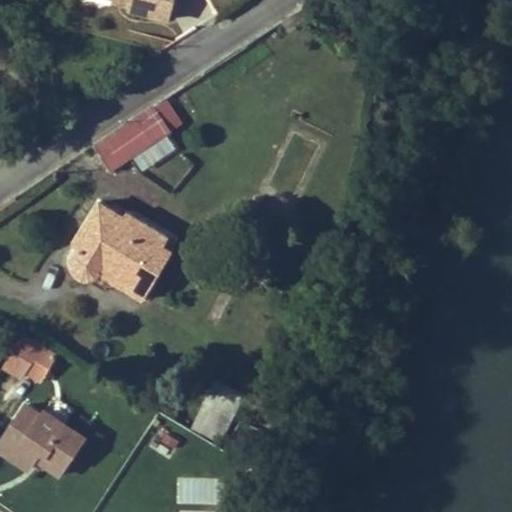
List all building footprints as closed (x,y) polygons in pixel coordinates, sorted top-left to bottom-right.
[(105,0),(170,15),(173,0),(105,0)] [(294,17),(300,27),(316,16),(308,8),(294,17)] [(111,171),(171,132),(155,107),(95,146),(111,171)] [(99,272),(104,264),(147,290),(176,242),(128,213),(124,219),(99,204),(74,246),(79,249),(75,258),(74,262),(74,267),(75,270),(77,274),(80,276),(85,278),(89,278),(93,277),(97,275),(99,272)] [(287,239),(293,227),(273,216),(266,229),(287,239)] [(308,250),(316,234),(306,229),(298,245),(308,250)] [(147,290),(104,264),(99,272),(143,297),(147,290)] [(52,347),(30,334),(9,365),(30,379),(34,373),(52,347)] [(67,355),(52,347),(34,373),(48,383),(67,355)] [(213,410),(230,420),(242,397),(225,388),(219,399),(213,410)] [(196,427),(219,440),(230,420),(213,410),(219,399),(213,397),(196,427)] [(46,411),(43,415),(27,404),(0,444),(0,448),(29,468),(36,458),(40,451),(64,467),(84,437),(46,411)] [(169,456),(179,440),(165,431),(155,446),(169,456)] [(59,473),(64,467),(40,451),(36,458),(59,473)]
